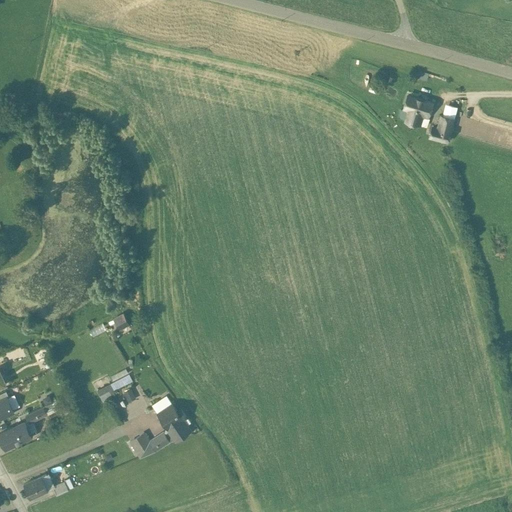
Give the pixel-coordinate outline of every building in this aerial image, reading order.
[(432,103),(407,95),(404,107),(409,109),(406,120),(417,124),(420,116),(422,115),(423,113),(428,115),(432,103)] [(453,118),(441,115),(438,129),(432,127),(430,135),(447,140),(453,118)] [(124,313),(114,319),(119,329),(129,324),(124,313)] [(103,322),(89,329),(93,337),(107,330),(103,322)] [(110,384),(97,390),(103,401),(116,395),(110,384)] [(131,389),(125,392),(128,399),(134,395),(131,389)] [(177,411),(166,394),(152,404),(159,414),(158,418),(160,420),(164,421),(170,431),(166,434),(164,431),(150,440),(149,441),(155,450),(175,438),(177,441),(190,430),(182,419),(186,416),(181,408),(177,411)] [(0,417),(14,411),(7,396),(0,399),(0,417)] [(42,406),(26,414),(29,420),(46,412),(42,406)] [(26,421),(0,432),(0,435),(6,447),(15,443),(16,443),(20,442),(20,440),(32,435),(26,421)] [(144,431),(130,440),(140,457),(155,450),(149,441),(150,440),(144,431)] [(50,481),(47,474),(42,476),(45,484),(50,481)] [(42,476),(24,484),(30,498),(48,490),(45,484),(42,476)] [(65,481),(53,486),(57,495),(68,489),(65,481)]
